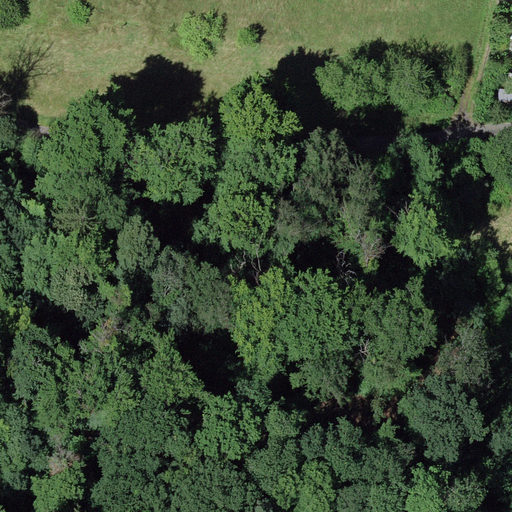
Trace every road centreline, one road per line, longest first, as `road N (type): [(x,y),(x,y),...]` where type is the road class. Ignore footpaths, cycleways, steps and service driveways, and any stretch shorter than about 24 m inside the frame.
road 1 (track): [(511,135),(317,148),(119,147),(0,122)]
road 2 (track): [(0,409),(131,402),(262,429),(369,461),(472,511)]
